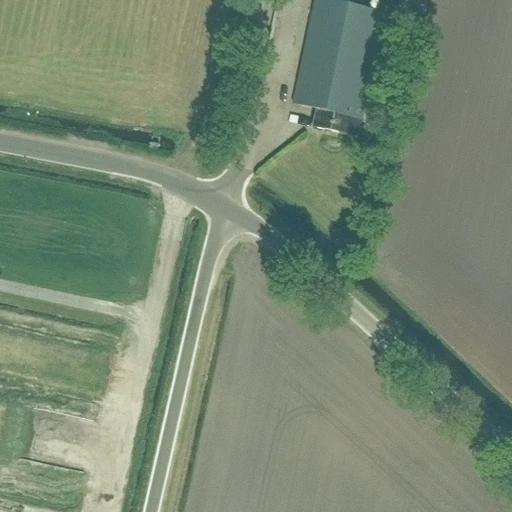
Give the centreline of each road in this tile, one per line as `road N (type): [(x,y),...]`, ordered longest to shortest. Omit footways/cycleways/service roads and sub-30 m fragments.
road 1 (unclassified): [(511,454),(221,203)]
road 2 (unclassified): [(151,511),(221,203)]
road 3 (unclassified): [(221,203),(119,166),(0,143)]
road 4 (unclassified): [(221,203),(233,178),(267,0)]
